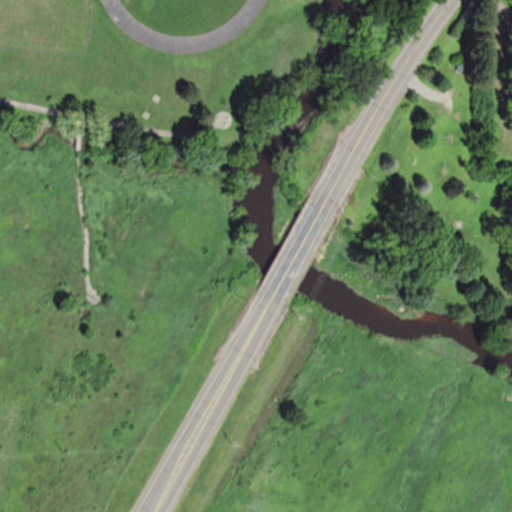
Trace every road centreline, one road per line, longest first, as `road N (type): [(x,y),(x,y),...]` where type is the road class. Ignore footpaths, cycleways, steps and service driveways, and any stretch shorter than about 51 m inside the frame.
road 1 (secondary): [(318,211),(450,0)]
road 2 (secondary): [(152,511),(267,301)]
